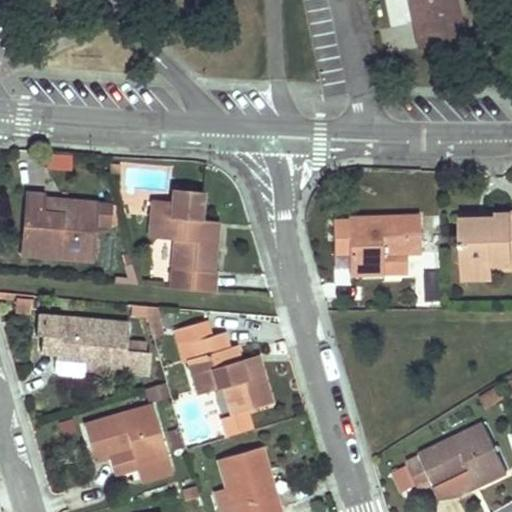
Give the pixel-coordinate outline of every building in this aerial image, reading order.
[(294,0),(291,8),(316,19),(324,0),(294,0)] [(407,0),(410,14),(416,13),(424,48),(463,40),(454,0),(407,0)] [(424,48),(416,13),(410,14),(418,50),(424,48)] [(305,26),(309,67),(342,64),(338,23),(305,26)] [(169,45),(206,79),(225,59),(188,25),(169,45)] [(258,203),(273,202),(270,168),(255,169),(258,203)] [(170,289),(213,293),(216,270),(214,270),(218,228),(200,227),(201,222),(203,194),(173,191),(172,203),(154,201),(151,237),(174,239),(170,289)] [(25,228),(23,243),(38,243),(37,257),(74,260),(75,253),(90,253),(95,203),(64,200),(62,214),(43,212),(44,198),(44,195),(28,193),(25,228)] [(62,214),(64,200),(44,198),(43,212),(62,214)] [(495,219),(459,221),(460,265),(491,264),(511,263),(511,214),(495,214),(495,217),(495,219)] [(420,253),(420,217),(334,217),(334,232),(350,232),(350,255),(350,272),(358,272),(382,272),(382,253),(407,253),(420,253)] [(334,232),(334,255),(350,255),(350,232),(334,232)] [(167,275),(170,241),(160,240),(158,274),(167,275)] [(38,243),(23,243),(21,256),(37,257),(38,243)] [(90,253),(75,253),(74,260),(90,261),(90,253)] [(382,253),(382,272),(406,273),(407,253),(382,253)] [(491,264),(460,265),(461,279),(492,277),(491,264)] [(431,278),(431,304),(441,304),(441,278),(431,278)] [(161,308),(143,307),(149,325),(161,321),(164,320),(161,308)] [(129,324),(39,317),(38,335),(42,336),(42,342),(41,353),(56,354),(56,361),(86,364),(86,370),(148,375),(150,354),(144,353),(127,352),(128,342),(129,324)] [(149,325),(153,339),(165,335),(161,321),(149,325)] [(207,322),(175,331),(184,362),(190,361),(200,395),(225,388),(232,413),(245,410),(271,402),(264,378),(260,363),(242,368),(241,362),(236,346),(229,348),(225,334),(212,337),(207,322)] [(127,352),(144,353),(145,343),(128,342),(127,352)] [(242,368),(260,363),(258,357),(241,362),(242,368)] [(56,361),(55,367),(86,370),(86,364),(56,361)] [(498,385),(480,396),(487,407),(505,397),(498,385)] [(152,407),(83,427),(88,442),(94,461),(110,456),(131,450),(136,467),(166,458),(152,407)] [(232,413),(222,416),(227,435),(250,429),(245,410),(232,413)] [(507,472),(483,423),(418,454),(420,458),(408,464),(420,488),(432,483),(434,486),(468,470),(471,474),(477,487),(494,478),(507,472)] [(264,461),(260,448),(221,460),(230,488),(230,492),(236,511),(281,511),(276,491),(270,492),(266,475),(268,474),(264,461)] [(110,456),(114,473),(136,467),(131,450),(110,456)] [(166,458),(136,467),(141,483),(171,474),(166,458)] [(468,470),(434,486),(437,495),(468,480),(466,476),(471,474),(468,470)] [(236,511),(230,492),(230,488),(215,493),(220,511),(236,511)]
